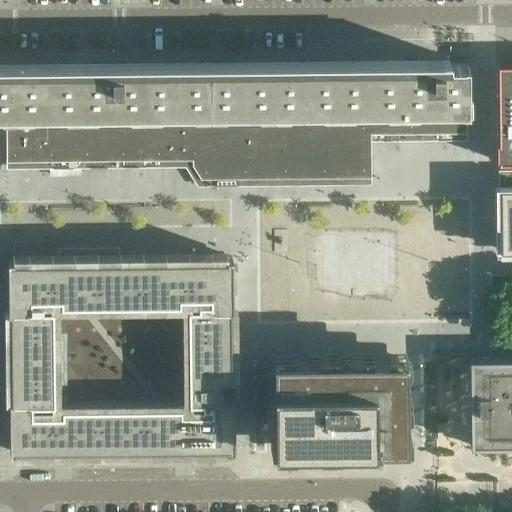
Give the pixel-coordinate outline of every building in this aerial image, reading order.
[(466,132),(466,91),(466,64),(449,64),(449,59),(337,60),(338,109),(370,109),(370,133),(466,132)] [(370,133),(370,109),(338,109),(337,60),(210,61),(211,158),(193,158),(193,165),(196,171),(202,179),(371,177),(370,133)] [(0,112),(6,112),(7,160),(193,158),(211,158),(210,61),(92,63),(0,63),(0,112)] [(511,161),(511,63),(497,63),(498,161),(511,161)] [(511,169),(498,170),(499,250),(511,249),(511,169)] [(11,258),(13,450),(237,448),(235,256),(121,257),(11,258)] [(511,357),(469,358),(470,446),(511,445),(511,357)] [(276,361),(277,448),(346,447),(407,446),(406,359),(276,361)]
